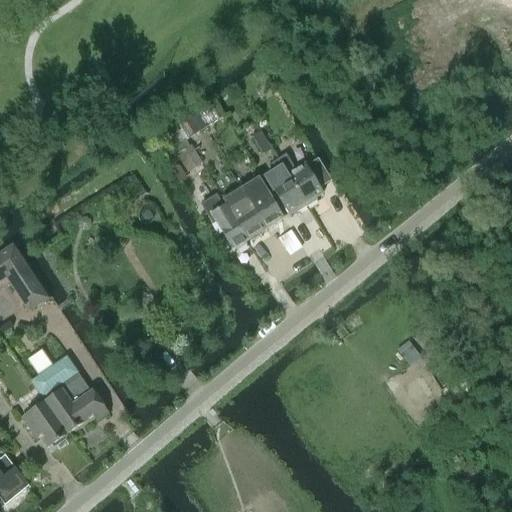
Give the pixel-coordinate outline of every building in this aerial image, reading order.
[(201,112),(195,116),(204,130),(209,126),(221,119),(213,105),(201,112)] [(187,121),(179,126),(187,140),(196,135),(204,130),(195,116),(187,121)] [(261,133),(253,138),(258,145),(264,155),(272,150),(266,140),(261,133)] [(189,173),(201,165),(189,147),(177,154),(189,173)] [(286,155),(278,160),(307,207),(316,201),(323,197),(322,195),(323,194),(321,191),(333,184),(317,160),(306,167),(305,165),(295,171),(286,155)] [(298,212),(307,207),(278,160),(270,165),(275,173),(265,179),(288,216),(289,215),(291,217),(298,212)] [(257,177),(239,188),(265,230),(283,219),(257,177)] [(265,230),(239,188),(221,199),(226,206),(247,241),(265,230)] [(247,241),(226,206),(223,207),(216,196),(201,205),(208,217),(211,216),(232,250),(236,248),(237,251),(246,246),(244,243),(247,241)] [(13,246),(0,254),(0,282),(6,279),(28,312),(48,299),(13,246)] [(44,403),(67,436),(92,418),(96,423),(108,414),(92,392),(91,393),(66,358),(30,383),(44,403)] [(67,436),(44,403),(21,419),(35,438),(40,435),(49,448),(67,436)] [(29,486),(5,456),(0,460),(0,508),(0,509),(29,486)]
